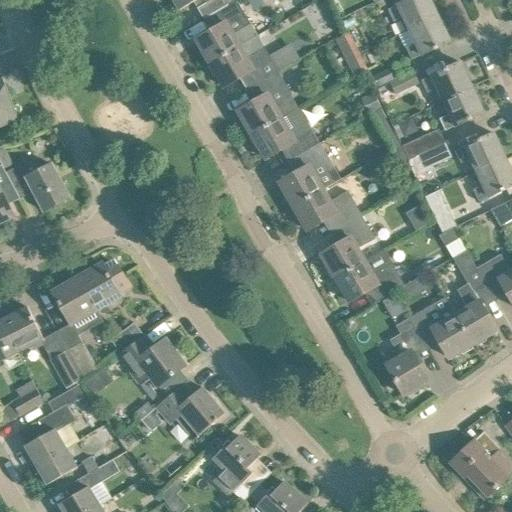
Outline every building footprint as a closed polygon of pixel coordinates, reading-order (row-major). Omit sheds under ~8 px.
[(206,18),(212,14),(236,0),(174,0),(180,10),(197,0),(200,0),(204,5),(198,8),(204,19),(206,18)] [(211,63),(240,46),(258,35),(250,24),(236,0),(212,14),(219,26),(197,39),(211,63)] [(404,16),(411,30),(439,16),(430,0),(407,0),(399,4),(399,5),(389,10),(394,21),(404,16)] [(439,16),(411,30),(417,42),(406,47),(412,59),(422,54),(423,55),(451,42),(439,16)] [(335,39),(354,75),(368,68),(350,31),(335,39)] [(265,47),(258,35),(240,46),(211,63),(225,87),(247,74),(254,86),(279,71),(265,47)] [(438,88),(444,100),(472,87),(460,62),(432,75),(433,76),(422,81),(428,93),(438,88)] [(380,86),(394,79),(389,68),(374,75),(380,86)] [(239,111),(253,135),(282,117),(300,108),(299,107),(292,97),(293,96),(279,71),(254,86),(261,98),(239,111)] [(390,82),(396,95),(419,83),(413,71),(390,82)] [(0,126),(19,120),(3,79),(0,80),(0,126)] [(472,87),(444,100),(451,114),(440,119),(446,130),(456,125),(456,126),(484,113),(472,87)] [(369,114),(382,108),(375,92),(361,98),(369,114)] [(289,145),(296,157),(321,143),(300,108),(282,117),(253,135),(266,158),(289,145)] [(410,160),(417,157),(447,143),(440,128),(403,145),(410,160)] [(472,158),(478,171),(506,158),(494,133),(466,146),(466,147),(456,152),(461,163),(472,158)] [(334,167),(321,143),(296,157),(303,169),(280,183),(294,206),(323,189),(341,179),(334,167)] [(447,143),(417,157),(423,170),(453,157),(447,143)] [(393,150),(400,164),(410,160),(403,145),(393,150)] [(0,149),(0,160),(2,165),(4,169),(13,164),(4,147),(0,149)] [(511,171),(506,158),(478,171),(484,185),(474,190),(479,201),(489,196),(490,197),(511,186),(511,171)] [(6,172),(20,199),(34,192),(45,211),(70,198),(52,164),(28,177),(21,164),(6,172)] [(0,222),(13,216),(8,205),(20,199),(6,172),(6,173),(4,169),(2,165),(0,166),(0,222)] [(331,217),(338,229),(362,215),(348,191),(330,201),(323,189),(294,206),(308,230),(331,217)] [(511,199),(490,210),(500,226),(511,219),(511,199)] [(449,206),(435,213),(444,232),(458,225),(449,206)] [(322,254),(336,278),(365,261),(365,260),(358,249),(376,238),(362,215),(338,229),(345,241),(322,254)] [(468,307),(456,315),(473,344),(497,330),(479,300),(492,292),(478,268),(467,249),(453,257),(469,283),(458,289),(468,307)] [(379,301),(404,286),(382,250),(365,260),(365,261),(336,278),(350,301),(372,288),(379,301)] [(501,255),(478,268),(492,292),(503,285),(511,300),(511,271),(511,272),(501,255)] [(118,265),(114,259),(104,265),(104,264),(78,278),(97,310),(122,295),(120,292),(130,286),(124,274),(123,274),(121,270),(118,265)] [(97,310),(78,278),(53,292),(71,324),(97,310)] [(434,304),(410,318),(424,342),(436,335),(450,358),(473,344),(456,315),(444,321),(434,304)] [(28,307),(2,320),(18,352),(44,340),(28,307)] [(424,342),(410,318),(396,326),(401,333),(390,340),(401,358),(387,366),(404,395),(429,380),(412,350),(424,342)] [(0,361),(18,352),(2,320),(0,320),(0,361)] [(112,340),(121,353),(124,350),(137,340),(143,336),(144,337),(145,336),(135,322),(112,340)] [(124,350),(121,353),(118,355),(139,382),(148,375),(158,387),(187,366),(166,339),(147,353),(137,340),(124,350)] [(65,351),(81,380),(99,370),(82,341),(65,351)] [(65,351),(50,359),(66,388),(81,380),(65,351)] [(189,381),(188,380),(141,420),(151,432),(167,418),(172,424),(182,415),(199,436),(225,414),(203,387),(192,396),(183,386),(189,381)] [(20,396),(12,401),(20,415),(43,402),(35,387),(31,381),(17,389),(20,396)] [(18,432),(37,465),(68,447),(58,430),(76,419),(68,405),(85,396),(78,384),(48,402),(54,412),(18,432)] [(475,440),(451,463),(465,478),(468,475),(488,496),(509,476),(492,458),(502,449),(485,431),(475,440)] [(225,446),(214,457),(227,469),(215,481),(231,497),(234,494),(243,502),(262,483),(248,468),(261,455),(240,435),(227,448),(225,446)] [(68,447),(37,465),(48,484),(80,466),(68,447)] [(92,457),(82,463),(88,474),(90,473),(98,468),(92,457)] [(90,473),(97,484),(120,470),(113,459),(98,468),(90,473)] [(179,479),(170,487),(176,494),(185,485),(179,479)] [(300,511),(308,503),(284,481),(272,495),(270,493),(256,508),(260,511),(300,511)] [(60,504),(64,511),(89,511),(100,506),(88,487),(60,504)]
